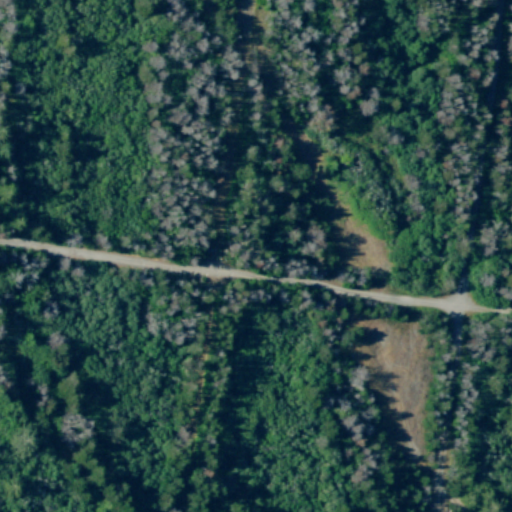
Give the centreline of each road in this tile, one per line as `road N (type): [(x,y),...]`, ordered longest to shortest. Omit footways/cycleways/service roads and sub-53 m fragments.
road 1 (residential): [(511,314),(0,245)]
road 2 (residential): [(185,511),(252,0)]
road 3 (residential): [(440,511),(505,0)]
